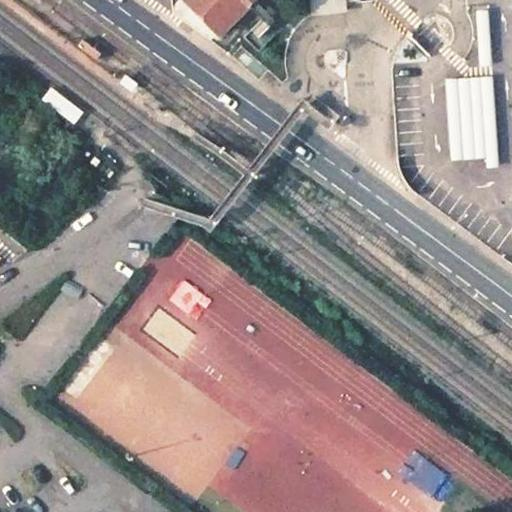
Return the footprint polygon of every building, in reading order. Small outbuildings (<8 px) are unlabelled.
[(187,0),(184,3),(220,35),(255,0),(187,0)] [(346,0),(309,0),(310,17),(347,14),(346,0)] [(488,10),(476,10),(479,64),(491,63),(488,10)] [(126,75),(119,83),(132,93),(138,85),(126,75)] [(494,76),(446,79),(451,162),(486,160),(487,170),(500,169),(494,76)] [(47,91),(40,101),(73,126),(83,112),(50,87),(47,91)]
